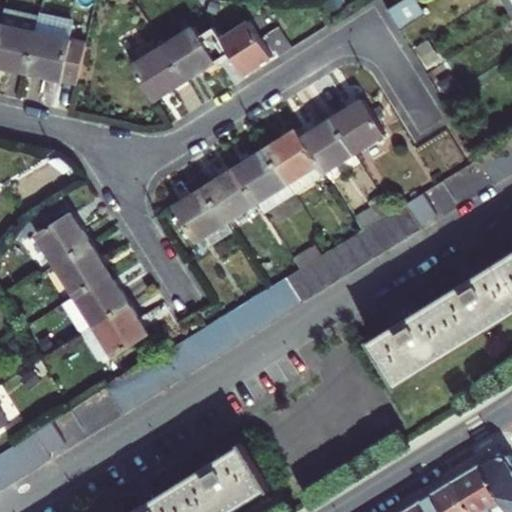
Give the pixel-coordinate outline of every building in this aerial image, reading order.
[(415,0),(402,0),(386,9),(400,31),(425,16),(415,0)] [(511,0),(503,0),(511,14),(511,0)] [(42,15),(7,7),(3,23),(0,38),(0,64),(30,71),(42,15)] [(42,15),(30,71),(79,82),(88,42),(58,35),(62,19),(42,15)] [(251,21),(224,38),(232,52),(246,75),(274,57),(251,21)] [(197,25),(167,44),(189,80),(232,52),(224,38),(216,27),(203,35),(197,25)] [(156,100),(189,80),(167,44),(134,65),(156,100)] [(366,98),(333,118),(356,153),(387,133),(366,98)] [(356,153),(333,118),(303,137),(326,172),(356,153)] [(298,129),(268,148),(290,183),(296,193),(327,174),(326,172),(303,137),(298,129)] [(511,173),(511,157),(504,143),(492,151),(507,176),(511,173)] [(260,203),(266,212),(296,193),(290,183),(268,148),(237,168),(260,203)] [(507,176),(492,151),(479,159),(495,184),(507,176)] [(260,203),(237,168),(208,187),(230,222),(260,203)] [(230,222),(208,187),(176,207),(204,251),(236,231),(230,222)] [(408,203),(421,225),(438,214),(425,192),(408,203)] [(421,225),(408,203),(395,211),(411,236),(423,228),(421,225)] [(411,236),(395,211),(393,212),(384,217),(399,243),(411,236)] [(38,234),(58,265),(93,243),(73,212),(38,234)] [(399,243),(384,217),(372,225),(387,251),(399,243)] [(387,251),(372,225),(363,231),(360,233),(375,258),(387,251)] [(375,258),(360,233),(348,240),(364,265),(375,258)] [(364,265),(348,240),(336,247),(352,273),(364,265)] [(58,265),(77,295),(112,273),(93,243),(58,265)] [(352,273),(336,247),(332,250),(324,255),(340,280),(352,273)] [(461,285),(417,311),(412,315),(410,311),(397,319),(399,323),(372,340),(401,385),(511,315),(511,253),(477,275),(475,271),(463,279),(465,283),(461,285)] [(340,280),(324,255),(312,262),(328,288),(340,280)] [(328,288),(312,262),(301,269),(300,270),(316,295),(328,288)] [(316,295),(300,270),(288,277),(304,303),(316,295)] [(112,273),(77,295),(64,303),(84,333),(131,304),(112,273)] [(304,303),(288,277),(276,285),(292,310),(304,303)] [(292,310),(276,285),(271,287),(265,291),(280,317),(292,310)] [(280,317),(265,291),(252,299),(268,325),(280,317)] [(268,325),(252,299),(240,307),(256,332),(268,325)] [(151,334),(131,304),(84,333),(101,360),(113,352),(116,357),(151,334)] [(256,332),(240,307),(229,314),(245,339),(256,332)] [(245,339),(229,314),(217,321),(233,347),(245,339)] [(233,347),(217,321),(206,328),(205,329),(221,354),(233,347)] [(221,354),(205,329),(193,336),(209,362),(221,354)] [(209,362),(193,336),(181,344),(197,369),(209,362)] [(197,369),(181,344),(169,351),(185,376),(197,369)] [(185,376),(169,351),(157,358),(173,384),(185,376)] [(173,384),(157,358),(146,365),(161,391),(173,384)] [(161,391),(146,365),(134,373),(149,399),(161,391)] [(149,399),(134,373),(122,380),(137,406),(149,399)] [(137,406),(122,380),(108,389),(124,414),(137,406)] [(0,406),(0,429),(10,423),(0,406)] [(37,433),(50,454),(67,443),(54,422),(37,433)] [(53,458),(37,433),(25,441),(41,466),(53,458)] [(41,466),(25,441),(13,448),(29,474),(41,466)] [(142,506),(139,508),(131,511),(232,511),(275,486),(247,441),(219,459),(217,455),(204,462),(206,466),(154,498),(152,495),(140,502),(142,506)] [(29,474),(13,448),(1,455),(17,481),(29,474)] [(482,463),(490,475),(511,510),(511,457),(510,455),(498,453),(482,463)] [(17,481),(1,455),(0,455),(0,479),(5,488),(17,481)] [(482,463),(454,480),(474,511),(511,511),(511,510),(490,475),(482,463)] [(474,511),(454,480),(437,490),(450,511),(474,511)] [(428,496),(420,501),(426,511),(450,511),(437,490),(428,496)] [(426,511),(420,501),(403,511),(426,511)]
